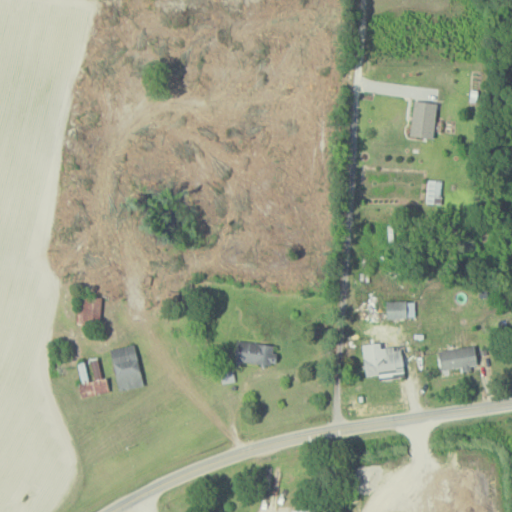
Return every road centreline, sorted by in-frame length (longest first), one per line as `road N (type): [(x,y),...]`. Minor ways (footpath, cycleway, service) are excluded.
road 1 (residential): [(340,429),(364,0)]
road 2 (residential): [(112,511),(245,451),(511,403)]
